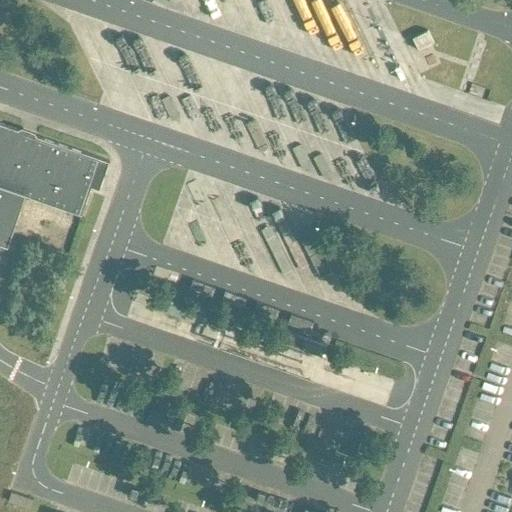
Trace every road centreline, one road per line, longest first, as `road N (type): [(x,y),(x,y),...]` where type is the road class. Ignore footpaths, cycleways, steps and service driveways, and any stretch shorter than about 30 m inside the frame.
road 1 (unclassified): [(83,0),(511,140)]
road 2 (unclassified): [(85,315),(419,430)]
road 3 (unclassified): [(111,243),(445,354)]
road 4 (unclassified): [(477,257),(147,142)]
road 5 (unclassified): [(55,400),(385,511)]
road 6 (unclassified): [(118,511),(36,482),(33,467),(55,400)]
road 7 (unclassified): [(147,142),(0,89)]
